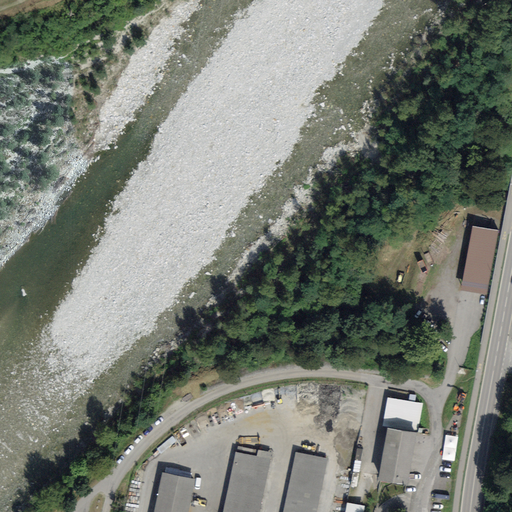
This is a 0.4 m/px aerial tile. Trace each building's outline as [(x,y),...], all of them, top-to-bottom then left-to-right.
[(498,231),(472,226),(460,291),(486,296),(498,231)] [(381,428),(387,429),(377,480),(406,485),(421,404),(387,397),(381,428)] [(258,511),(271,453),(238,446),(236,452),(235,452),(222,511),(258,511)] [(295,452),(282,511),(315,511),(327,458),(295,452)] [(187,511),(195,479),(162,473),(153,511),(187,511)] [(362,511),(364,506),(346,503),(344,511),(362,511)]
